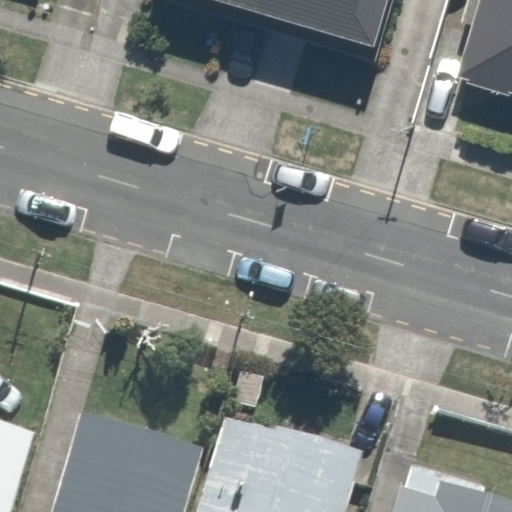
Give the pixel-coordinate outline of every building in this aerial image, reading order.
[(202,0),(394,60),(412,0),(202,0)] [(511,0),(495,0),(470,80),(511,93),(511,0)] [(200,511),(218,457),(90,417),(60,511),(200,511)] [(200,511),(370,511),(383,470),(229,422),(218,457),(200,511)] [(0,511),(18,511),(34,438),(0,431),(0,511)] [(398,511),(511,511),(511,509),(411,477),(398,511)]
